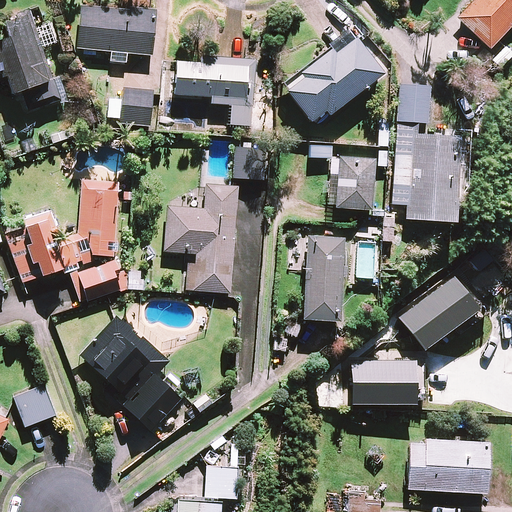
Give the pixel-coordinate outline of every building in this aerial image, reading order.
[(155,4),(100,0),(81,0),(77,52),(93,53),(93,46),(110,47),(109,60),(126,62),(127,49),(151,51),(155,4)] [(511,17),(511,0),(468,0),(457,12),(489,42),(511,17)] [(12,90),(51,77),(41,46),(58,40),(52,20),(34,25),(28,6),(4,14),(8,28),(0,30),(0,76),(7,75),(12,90)] [(382,61),(347,18),(323,37),(326,41),(299,63),(303,68),(285,83),(309,112),(324,101),(328,106),(382,61)] [(199,50),(199,57),(178,55),(173,131),(199,132),(201,99),(230,100),(228,133),(250,134),(253,96),(245,96),(247,53),(199,50)] [(453,216),(459,131),(427,128),(430,76),(400,74),(391,199),(406,200),(405,212),(453,216)] [(152,89),(124,86),(123,98),(109,96),(106,117),(148,122),(152,89)] [(388,116),(376,115),(376,140),(387,140),(388,116)] [(263,145),(233,143),(231,173),(261,175),(263,145)] [(372,151),(332,150),(330,202),(370,204),(372,151)] [(117,180),(80,176),(72,249),(109,253),(117,180)] [(207,181),(168,202),(164,248),(192,251),(189,284),(230,287),(239,183),(207,181)] [(48,211),(22,219),(29,243),(32,256),(37,255),(41,267),(62,260),(48,211)] [(344,233),(308,230),(302,315),(338,318),(344,233)] [(124,285),(115,258),(70,273),(79,300),(124,285)] [(141,267),(128,266),(127,287),(141,288),(141,267)] [(476,307),(461,287),(407,327),(422,347),(476,307)] [(168,364),(118,316),(79,355),(127,402),(123,406),(148,431),(180,398),(157,375),(168,364)] [(489,330),(480,317),(459,332),(468,345),(489,330)] [(56,412),(45,383),(13,394),(24,424),(56,412)] [(485,489),(488,438),(409,434),(407,485),(485,489)] [(237,465),(204,463),(203,492),(235,494),(237,465)] [(218,511),(219,496),(173,496),(173,511),(218,511)] [(377,511),(378,497),(347,496),(346,511),(377,511)]
